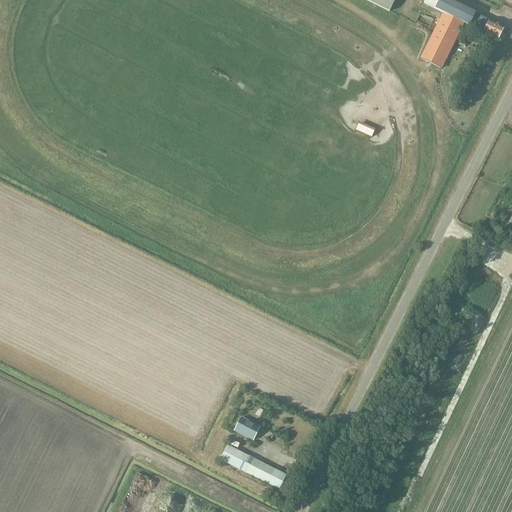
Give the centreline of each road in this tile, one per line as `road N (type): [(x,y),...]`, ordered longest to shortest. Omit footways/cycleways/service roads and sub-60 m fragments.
road 1 (unclassified): [(300,511),(511,86)]
road 2 (track): [(135,447),(261,511)]
